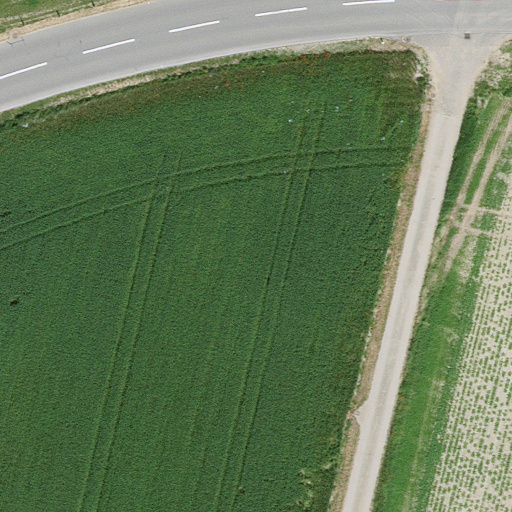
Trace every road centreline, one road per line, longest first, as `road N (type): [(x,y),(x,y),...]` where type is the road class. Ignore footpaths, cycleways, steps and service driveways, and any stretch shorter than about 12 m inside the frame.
road 1 (track): [(360,511),(480,0)]
road 2 (tertiary): [(432,0),(304,5),(129,32),(0,73)]
